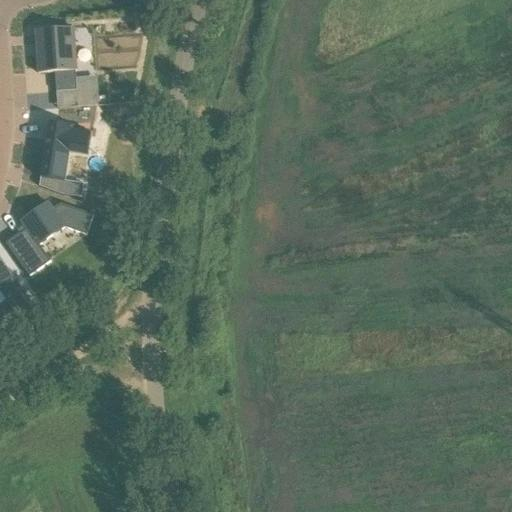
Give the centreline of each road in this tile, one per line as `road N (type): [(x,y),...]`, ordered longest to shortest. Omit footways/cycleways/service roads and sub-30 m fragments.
road 1 (unclassified): [(173,511),(154,399),(154,288),(203,0)]
road 2 (track): [(0,403),(116,329),(154,288)]
